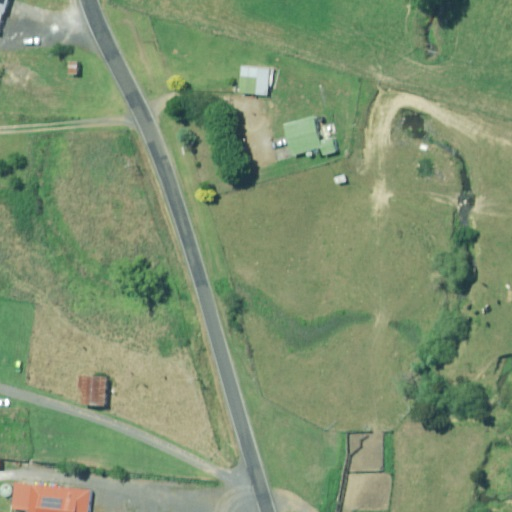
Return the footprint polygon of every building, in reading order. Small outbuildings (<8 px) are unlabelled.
[(7,24),(10,25),(15,0),(0,0),(0,33),(4,34),(7,24)] [(33,40),(10,35),(8,43),(31,48),(33,40)] [(276,70),(248,66),(245,86),(238,85),(237,92),(273,96),(276,70)] [(299,156),(311,153),(312,158),(319,156),(318,151),(323,150),(324,155),(329,153),(330,155),(345,151),(343,144),(341,137),(336,138),(335,136),(340,135),(338,127),(333,128),(332,125),(325,127),(323,118),(291,127),(299,156)] [(83,376),(83,388),(88,389),(87,405),(114,406),(115,378),(83,376)] [(94,511),(96,490),(19,484),(7,483),(5,496),(18,498),(16,510),(34,511),(33,511),(94,511)]
